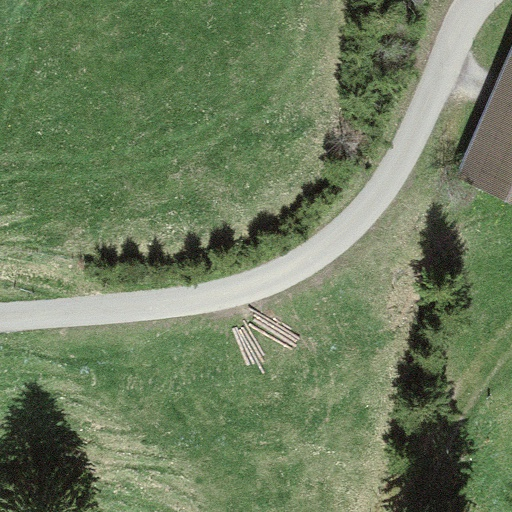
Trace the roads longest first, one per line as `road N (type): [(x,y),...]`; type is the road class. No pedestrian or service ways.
road 1 (unclassified): [(0,316),(228,295),(295,270),(381,192),(478,0)]
road 2 (track): [(409,511),(446,431),(511,333)]
